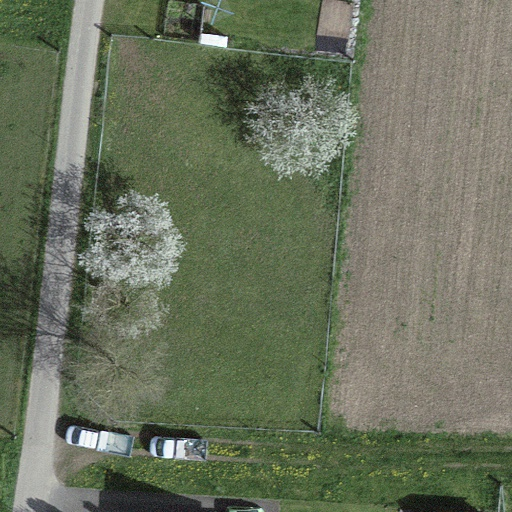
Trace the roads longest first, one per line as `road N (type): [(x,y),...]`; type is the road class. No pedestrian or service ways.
road 1 (residential): [(26,511),(87,0)]
road 2 (track): [(511,458),(35,437)]
